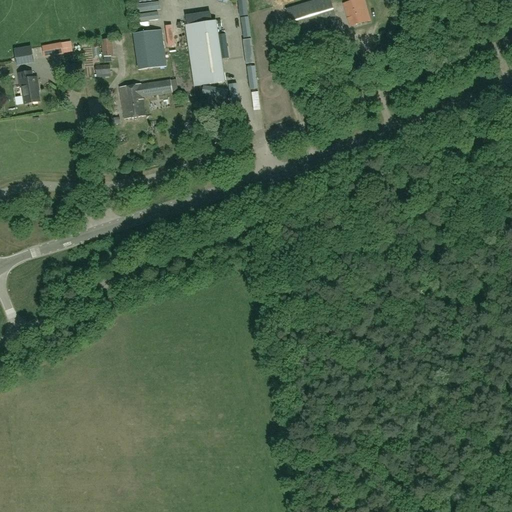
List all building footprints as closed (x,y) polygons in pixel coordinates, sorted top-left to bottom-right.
[(137,0),(137,2),(156,8),(158,0),(137,0)] [(315,0),(285,9),(292,29),(316,22),(318,28),(337,23),(329,0),(315,0)] [(370,20),(363,0),(359,0),(344,5),(350,26),(370,20)] [(248,17),(241,18),(245,42),(252,41),(248,17)] [(218,33),(216,22),(186,26),(195,87),(225,82),(222,59),(231,58),(228,32),(218,33)] [(166,28),(167,54),(176,53),(174,28),(166,28)] [(166,67),(161,30),(133,34),(138,71),(166,67)] [(101,41),(102,57),(114,56),(112,39),(101,41)] [(61,43),(42,46),(44,58),(63,54),(61,43)] [(249,69),(256,68),(255,45),(248,46),(249,69)] [(36,61),(34,51),(17,54),(19,63),(36,61)] [(95,66),(96,75),(111,74),(110,65),(95,66)] [(32,72),(19,74),(21,88),(22,87),(25,104),(40,102),(37,86),(38,86),(37,78),(33,78),(32,72)] [(239,98),(246,95),(238,79),(232,82),(239,98)] [(141,84),(120,88),(125,120),(146,116),(143,98),(173,93),(171,80),(141,85),(141,84)] [(49,101),(51,111),(58,109),(56,99),(49,101)]
